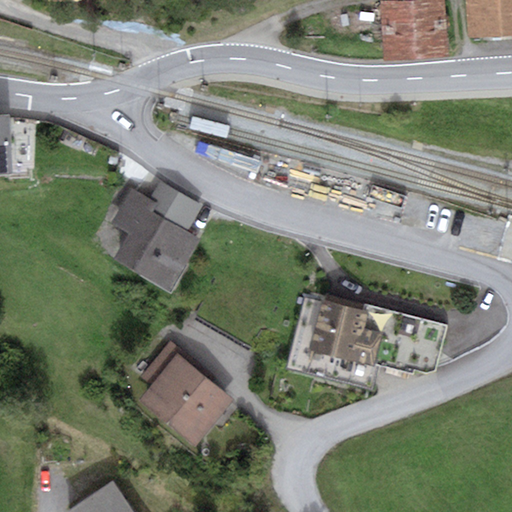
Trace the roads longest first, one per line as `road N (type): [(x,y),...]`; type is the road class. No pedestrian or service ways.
road 1 (residential): [(99,95),(154,154),(252,208),(511,282)]
road 2 (secondary): [(99,95),(216,59),(346,79),(511,73)]
road 3 (residential): [(511,358),(303,451),(292,478),(311,511)]
road 4 (track): [(0,12),(179,65)]
